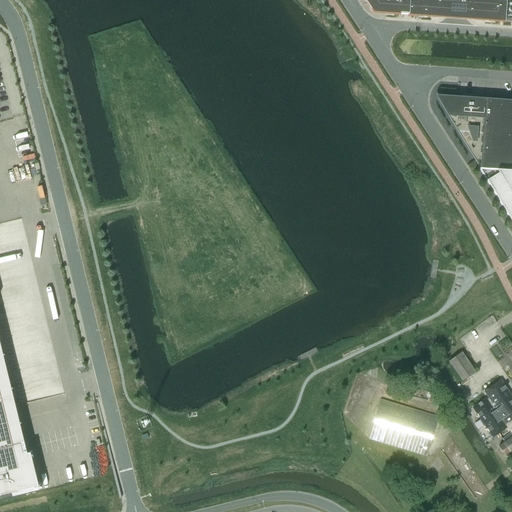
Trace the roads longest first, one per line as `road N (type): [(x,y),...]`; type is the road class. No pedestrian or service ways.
road 1 (unclassified): [(133,511),(15,29),(0,0)]
road 2 (unclassified): [(404,83),(511,251)]
road 3 (unclassified): [(511,33),(393,25),(369,31)]
road 4 (unclassified): [(337,511),(315,500),(274,497),(208,511)]
